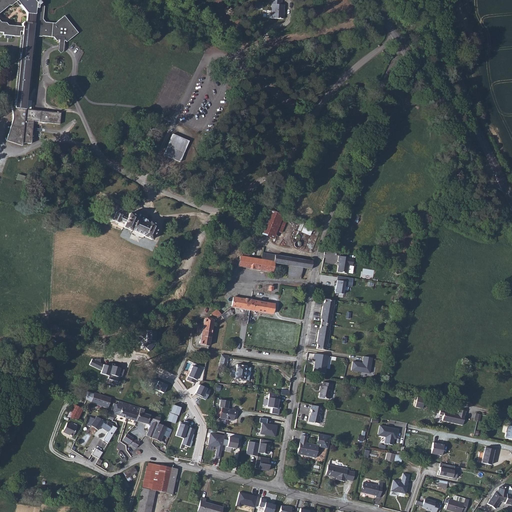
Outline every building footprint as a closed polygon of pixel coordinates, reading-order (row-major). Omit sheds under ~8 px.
[(15,105),(12,105),(12,109),(13,112),(13,117),(11,123),(7,137),(22,139),(31,140),(33,119),(60,121),(61,109),(31,107),(32,97),(27,97),(34,33),(33,33),(33,31),(37,31),(37,32),(42,33),(42,32),(53,33),(57,37),(59,37),(59,38),(63,38),(64,36),(67,39),(79,28),(64,11),(55,18),(45,18),(43,15),(44,2),(42,0),(0,0),(0,27),(2,28),(2,31),(19,32),(19,27),(23,28),(15,105)] [(292,0),(282,0),(282,5),(277,4),(276,12),(293,14),(294,1),(292,1),(292,0)] [(188,142),(172,135),(163,155),(179,162),(188,142)] [(281,214),(268,209),(259,232),(273,238),(282,214),(281,214)] [(118,223),(120,220),(122,216),(122,213),(121,212),(119,211),(117,210),(115,213),(112,220),(118,223)] [(122,216),(120,220),(126,223),(123,228),(131,231),(132,230),(144,235),(144,236),(152,240),(158,226),(150,223),(149,224),(145,222),(146,221),(141,219),(140,220),(136,218),(137,217),(129,214),(127,218),(122,216)] [(312,229),(304,226),(302,231),(310,234),(312,229)] [(243,256),(240,256),(239,261),(238,266),(272,272),(273,263),(289,265),(288,276),(301,279),(303,267),(310,269),(312,261),(262,253),(261,259),(249,257),(249,254),(243,254),(243,256)] [(352,257),(341,256),(340,261),(342,261),(341,265),(340,266),(339,271),(349,273),(350,265),(354,265),(356,259),(351,258),(352,257)] [(347,281),(339,280),(337,292),(345,294),(347,281)] [(232,306),(250,310),(252,299),(234,295),(232,306)] [(252,299),(250,310),(271,314),(273,303),(269,302),(252,299)] [(324,316),(323,324),(332,325),(333,320),(334,320),(336,306),(335,305),(336,300),(327,299),(326,307),(325,306),(323,315),(324,316)] [(229,308),(221,314),(225,321),(234,314),(229,308)] [(213,321),(212,322),(216,327),(225,321),(221,314),(217,316),(213,321)] [(213,321),(204,319),(200,345),(208,346),(209,346),(212,322),(213,321)] [(320,341),(319,349),(328,351),(329,345),(330,345),(332,331),(331,331),(332,325),(323,324),(321,332),(319,341),(320,341)] [(155,331),(147,331),(146,343),(144,345),(150,351),(154,346),(155,331)] [(328,356),(313,353),(312,359),(314,359),(312,371),(324,373),(328,356)] [(362,362),(352,361),(350,370),(370,373),(372,357),(363,356),(362,362)] [(113,366),(91,357),(88,366),(100,371),(101,373),(109,377),(113,366)] [(193,361),(185,380),(194,383),(196,379),(201,381),(204,367),(193,361)] [(247,366),(238,365),(237,369),(236,378),(235,379),(245,381),(245,380),(250,381),(252,368),(247,367),(247,366)] [(124,369),(113,366),(109,377),(108,379),(120,382),(124,369)] [(167,385),(157,381),(154,389),(163,393),(167,385)] [(332,385),(322,383),(322,387),(320,387),(319,398),(330,400),(332,385)] [(210,390),(199,385),(194,395),(205,400),(210,390)] [(111,398),(94,393),(91,402),(108,408),(111,398)] [(279,395),(269,394),(266,406),(280,409),(281,403),(278,402),(279,395)] [(424,399),(417,397),(415,407),(422,409),(424,399)] [(230,402),(222,401),(221,407),(223,408),(221,418),(235,420),(237,410),(229,409),(230,402)] [(135,421),(139,407),(123,402),(121,408),(117,407),(115,414),(135,421)] [(81,408),(73,404),(68,415),(76,420),(81,408)] [(167,421),(175,423),(181,407),(172,404),(167,421)] [(322,408),(312,406),(311,409),(312,410),(311,413),(312,413),(311,417),(310,417),(309,422),(315,424),(315,423),(320,424),(321,418),(320,418),(322,408)] [(135,421),(147,425),(148,422),(151,423),(151,422),(159,424),(159,423),(160,418),(150,415),(143,413),(144,409),(139,407),(135,421)] [(448,410),(440,409),(439,414),(443,414),(441,420),(462,424),(465,409),(457,408),(457,412),(452,411),(452,412),(449,411),(448,410)] [(104,439),(109,442),(117,427),(113,425),(108,421),(108,423),(104,420),(103,421),(96,417),(95,420),(90,417),(86,424),(89,426),(90,425),(98,429),(100,425),(109,430),(104,439)] [(268,419),(261,418),(260,423),(263,423),(261,434),(269,435),(269,436),(276,437),(278,426),(267,424),(268,419)] [(172,430),(159,424),(151,422),(151,423),(146,436),(165,444),(172,430)] [(182,444),(191,447),(197,428),(179,422),(175,435),(184,438),(182,444)] [(78,427),(68,423),(64,432),(74,436),(78,427)] [(398,428),(380,425),(378,434),(386,436),(385,443),(393,444),(394,438),(396,438),(396,434),(397,434),(398,428)] [(318,433),(316,444),(320,444),(319,446),(327,448),(329,435),(318,433)] [(136,440),(126,434),(122,440),(132,446),(136,440)] [(221,459),(225,437),(211,434),(209,446),(218,448),(216,458),(221,459)] [(307,437),(301,435),(297,453),(315,457),(318,445),(305,442),(307,437)] [(241,449),(243,441),(239,440),(239,439),(230,438),(228,447),(237,449),(241,449)] [(272,441),(262,440),(261,444),(259,453),(269,455),(270,449),(271,449),(272,441)] [(259,453),(261,444),(250,442),(247,454),(258,457),(259,453)] [(444,444),(433,442),(431,453),(441,455),(444,444)] [(482,453),(478,452),(477,461),(490,463),(493,448),(483,446),(482,453)] [(100,458),(104,451),(97,447),(93,454),(100,458)] [(395,452),(387,451),(385,459),(393,460),(395,452)] [(395,452),(393,460),(400,462),(402,454),(401,454),(395,452)] [(270,459),(258,457),(256,470),(269,472),(270,465),(269,465),(270,459)] [(172,468),(147,463),(135,511),(150,511),(155,491),(166,493),(172,468)] [(437,475),(456,479),(459,467),(440,463),(437,475)] [(347,469),(330,465),(328,474),(335,477),(336,475),(338,476),(337,479),(345,481),(345,479),(353,480),(355,472),(347,470),(347,469)] [(136,471),(132,467),(122,475),(126,479),(136,471)] [(409,474),(404,473),(401,481),(393,479),(391,489),(406,492),(408,482),(407,482),(409,474)] [(384,481),(379,480),(378,485),(363,481),(362,491),(376,494),(376,495),(380,496),(384,481)] [(499,491),(497,490),(490,503),(497,507),(502,500),(507,501),(507,502),(511,502),(511,486),(510,485),(504,484),(499,487),(499,491)] [(241,505),(254,508),(257,496),(239,492),(236,506),(240,507),(241,505)] [(202,497),(199,511),(203,511),(222,511),(224,506),(206,501),(207,498),(202,497)] [(267,499),(261,497),(258,507),(263,508),(262,511),(273,511),(275,505),(266,503),(267,499)] [(435,511),(439,501),(425,497),(422,500),(422,501),(422,506),(428,508),(428,509),(432,510),(432,511),(434,511),(435,511)] [(454,497),(453,498),(452,501),(448,501),(446,511),(451,511),(460,511),(461,511),(465,511),(468,500),(454,497)]
